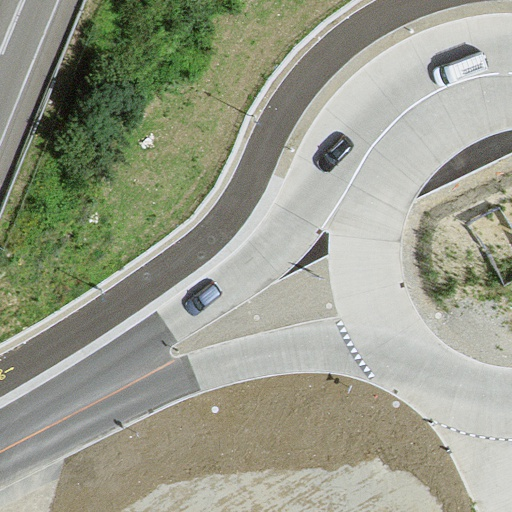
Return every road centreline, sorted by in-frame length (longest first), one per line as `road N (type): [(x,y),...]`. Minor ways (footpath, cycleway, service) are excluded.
road 1 (primary): [(511,43),(445,55),(373,98),(268,252),(168,325),(103,390)]
road 2 (primary): [(511,96),(434,130),(374,202),(367,269),(375,304),(413,369)]
road 3 (primary): [(103,390),(303,350),(351,352),(413,369)]
road 4 (primary): [(455,392),(510,511)]
